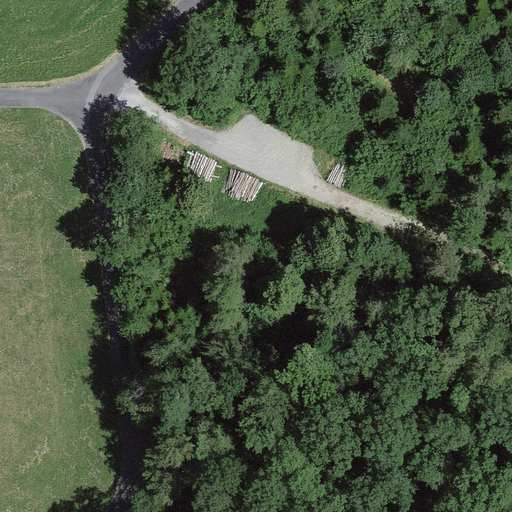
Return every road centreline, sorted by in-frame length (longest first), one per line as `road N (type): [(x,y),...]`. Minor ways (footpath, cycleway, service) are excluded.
road 1 (unclassified): [(99,105),(135,472),(128,511)]
road 2 (track): [(296,184),(112,88)]
road 3 (unclassified): [(211,0),(134,60),(99,105)]
